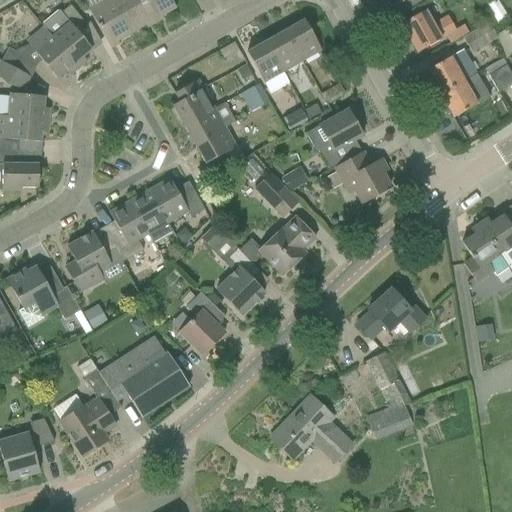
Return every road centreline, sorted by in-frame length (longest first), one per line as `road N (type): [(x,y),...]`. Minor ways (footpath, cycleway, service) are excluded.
road 1 (tertiary): [(66,511),(161,452),(370,250),(442,192)]
road 2 (unclassified): [(0,243),(67,205),(79,181),(80,123),(102,92),(217,27)]
road 3 (unclassified): [(442,192),(337,0)]
road 4 (unknown): [(127,78),(165,161),(153,172),(79,181)]
